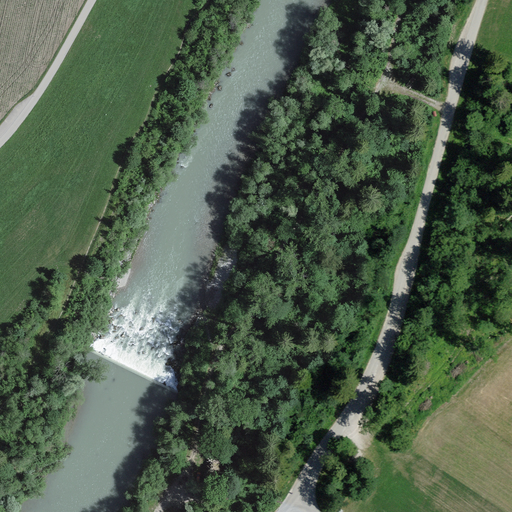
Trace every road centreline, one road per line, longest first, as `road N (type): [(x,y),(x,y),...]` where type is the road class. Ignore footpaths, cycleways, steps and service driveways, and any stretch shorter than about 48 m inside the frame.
road 1 (unclassified): [(282,511),(349,419),(386,350),(482,0)]
road 2 (track): [(91,0),(0,143)]
